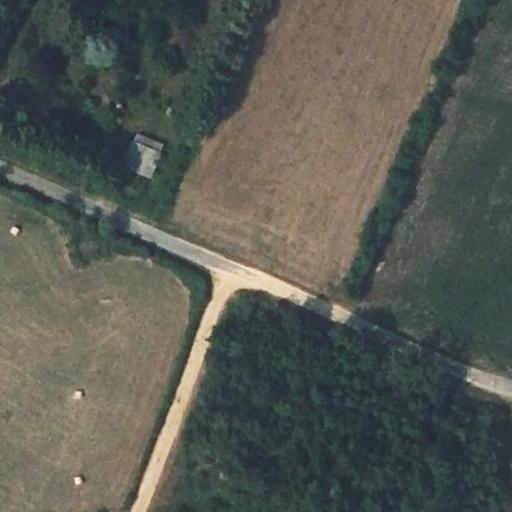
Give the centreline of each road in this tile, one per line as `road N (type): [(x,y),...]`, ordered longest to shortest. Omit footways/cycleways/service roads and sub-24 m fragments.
road 1 (unclassified): [(0,169),(511,393)]
road 2 (track): [(139,511),(233,272)]
